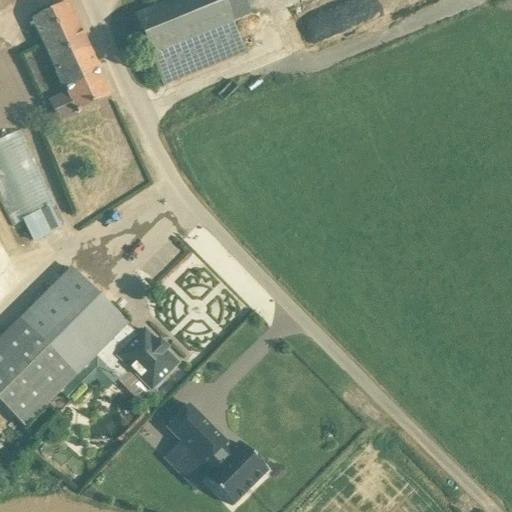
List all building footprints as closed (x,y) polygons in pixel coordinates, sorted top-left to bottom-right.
[(233,23),(251,15),(245,0),(173,0),(134,16),(163,86),(245,53),(233,23)] [(50,102),(59,122),(76,114),(80,113),(79,111),(109,98),(95,67),(97,67),(67,3),(31,19),(62,87),(64,86),(67,94),(50,102)] [(0,139),(0,201),(9,226),(23,221),(30,240),(60,228),(23,131),(0,139)] [(70,269),(0,339),(0,404),(24,428),(96,356),(112,340),(127,325),(70,269)] [(112,340),(96,356),(107,368),(119,380),(130,369),(151,391),(154,388),(156,390),(163,383),(160,381),(177,365),(165,352),(167,350),(158,341),(156,343),(144,331),(138,337),(123,351),(112,340)] [(189,405),(165,429),(179,443),(209,473),(204,478),(205,479),(233,507),(267,473),(238,444),(232,449),(189,405)]
